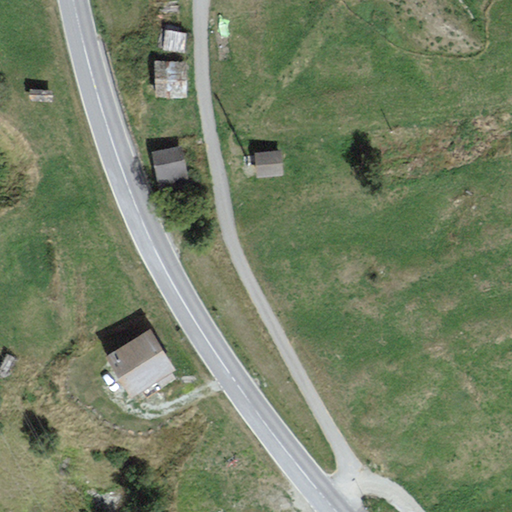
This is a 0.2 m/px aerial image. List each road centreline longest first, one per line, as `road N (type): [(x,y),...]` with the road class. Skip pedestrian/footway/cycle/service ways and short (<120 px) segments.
road 1 (secondary): [(73,0),(100,106),(163,265),(234,379),(332,507)]
road 2 (unclassified): [(332,507),(346,490),(347,464),(230,237),(201,76),(201,0)]
